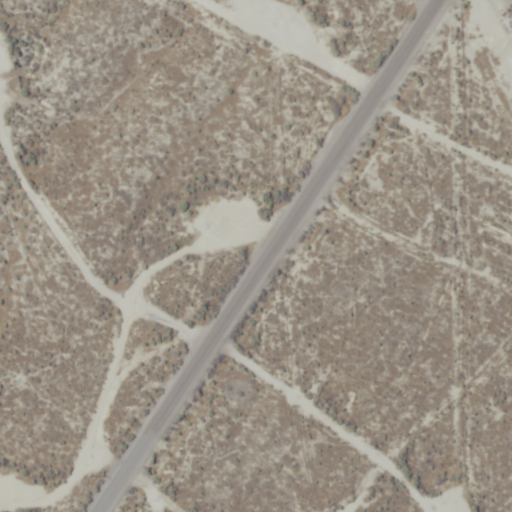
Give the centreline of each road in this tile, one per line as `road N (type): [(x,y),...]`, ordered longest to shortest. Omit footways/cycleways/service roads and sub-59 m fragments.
road 1 (residential): [(109,511),(438,0)]
road 2 (residential): [(511,174),(373,97)]
